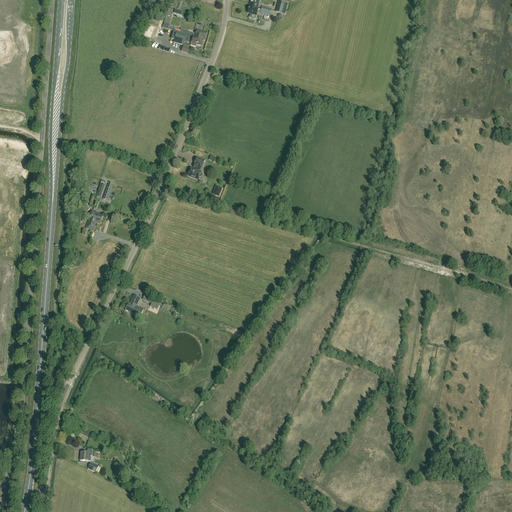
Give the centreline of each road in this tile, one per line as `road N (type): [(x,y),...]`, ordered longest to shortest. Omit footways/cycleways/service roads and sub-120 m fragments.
road 1 (unclassified): [(40,511),(57,413),(180,142),(227,0)]
road 2 (unclassified): [(0,509),(20,416),(51,0)]
road 3 (primary): [(24,511),(53,181)]
road 4 (primary): [(53,181),(72,0)]
road 5 (primary): [(61,0),(53,181)]
